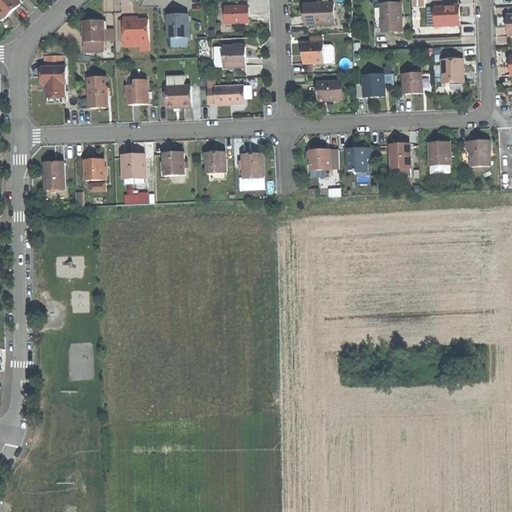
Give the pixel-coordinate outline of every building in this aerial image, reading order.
[(18,0),(0,0),(0,21),(4,21),(22,4),(18,0)] [(403,3),(382,4),(383,33),(395,32),(405,32),(403,3)] [(306,26),(336,25),(335,4),(305,5),(306,15),(306,26)] [(250,7),(227,8),(227,23),(250,23),(250,14),(250,7)] [(460,7),(438,8),(439,27),(461,26),(461,17),(460,7)] [(175,16),(169,16),(169,38),(189,38),(188,15),(175,16)] [(125,18),(125,42),(150,42),(149,19),(139,20),(133,20),(133,18),(128,18),(125,18)] [(103,52),(103,43),(105,43),(104,22),(84,23),(84,30),(85,53),(103,52)] [(305,64),(325,64),(325,43),(304,43),(304,53),(305,64)] [(215,68),(247,68),(247,58),(247,47),(215,47),(215,68)] [(64,102),(64,95),(66,95),(66,85),(68,85),(68,68),(64,68),(64,56),(46,56),(46,68),(44,68),(44,85),(45,85),(48,85),(48,90),(49,103),(55,102),(64,102)] [(463,61),(444,62),(444,83),(464,83),(464,73),(463,61)] [(422,74),(404,75),(405,95),(415,95),(423,94),(422,74)] [(385,75),(364,76),(365,98),(375,98),(386,97),(385,75)] [(181,109),(193,108),(192,86),(186,87),(185,76),(168,77),(168,88),(167,88),(168,109),(181,109)] [(99,110),(108,109),(107,79),(88,80),(89,110),(99,110)] [(231,105),(246,104),(246,86),(215,87),(215,79),(208,80),(209,105),(217,105),(217,106),(231,105)] [(149,96),(148,96),(147,81),(127,81),(127,98),(130,98),(130,105),(139,105),(149,104),(149,96)] [(342,102),(342,81),(318,82),(318,92),(319,103),(342,102)] [(479,142),(468,142),(469,153),(472,153),(473,168),(491,168),(491,141),(479,142)] [(440,143),(430,143),(431,168),(452,167),(451,143),(440,143)] [(402,149),(392,149),(393,175),(412,174),(411,146),(406,146),(402,146),(402,149)] [(359,149),(348,150),(349,171),(355,171),(355,174),(368,174),(368,159),(372,159),(371,149),(359,149)] [(320,152),(309,152),(311,173),(331,172),(330,151),(320,152)] [(165,161),(166,177),(186,176),(185,153),(175,154),(165,154),(165,161)] [(208,154),(208,174),(212,174),(226,174),(228,174),(227,153),(216,153),(208,154)] [(244,155),(245,178),(264,177),(264,154),(254,155),(244,155)] [(124,157),(125,185),(147,184),(146,156),(135,156),(124,157)] [(87,181),(106,180),(106,160),(95,160),(86,161),(87,181)] [(59,190),(66,190),(66,163),(55,163),(45,164),(46,174),(49,174),(49,191),(51,191),(53,193),(57,193),(59,190)]
